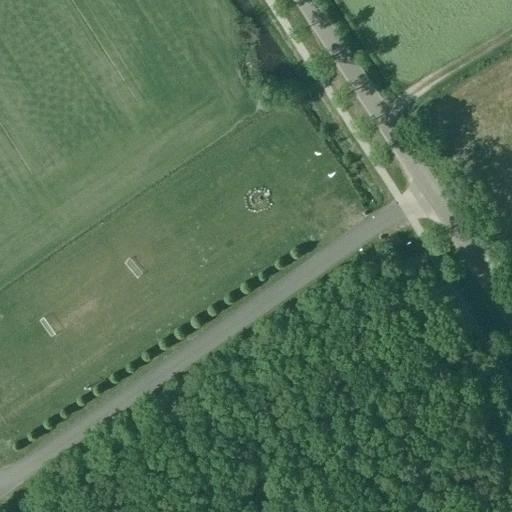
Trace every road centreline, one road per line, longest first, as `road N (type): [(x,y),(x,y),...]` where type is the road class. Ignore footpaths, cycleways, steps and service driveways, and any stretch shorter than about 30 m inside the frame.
road 1 (tertiary): [(511,310),(311,0)]
road 2 (track): [(381,109),(511,31)]
